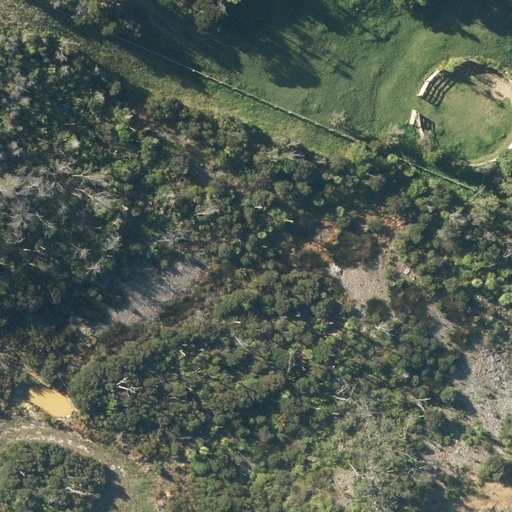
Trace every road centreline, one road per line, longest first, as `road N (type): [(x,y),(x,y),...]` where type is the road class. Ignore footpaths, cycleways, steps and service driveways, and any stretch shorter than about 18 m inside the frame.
road 1 (track): [(0,342),(23,345),(269,267),(399,269),(457,311),(479,360),(505,500)]
road 2 (track): [(181,511),(147,474),(70,428),(37,382)]
